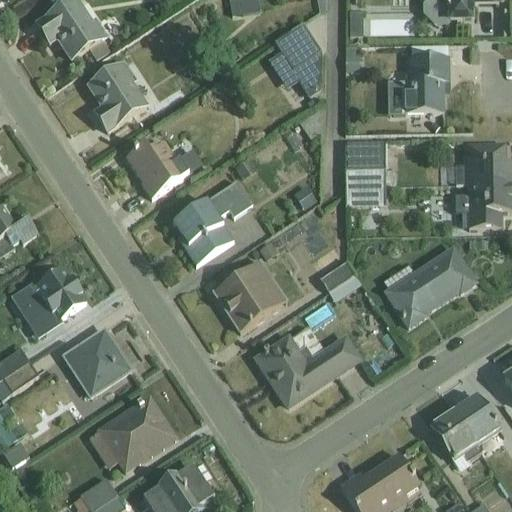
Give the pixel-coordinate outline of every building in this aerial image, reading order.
[(258,0),(251,0),(230,4),(233,21),(261,16),(258,0)] [(428,0),(429,6),(423,10),(423,20),(434,31),(448,31),(450,29),(474,29),(474,12),(502,11),(502,6),(511,6),(510,0),(428,0)] [(45,23),(35,30),(50,53),(57,48),(71,69),(91,57),(96,65),(110,56),(104,47),(110,44),(96,24),(93,27),(77,4),(46,24),(45,23)] [(363,18),(350,18),(351,43),(364,42),(363,18)] [(281,57),(268,66),(288,94),(298,87),(309,103),(321,95),(322,58),(304,29),(275,48),(281,57)] [(356,53),(347,53),(347,78),(362,78),(362,61),(356,61),(356,53)] [(443,88),(449,88),(448,63),(437,63),(437,60),(433,60),(433,63),(426,63),(426,60),(421,60),(421,63),(408,63),(408,78),(403,78),(404,88),(388,88),(389,120),(444,119),(443,101),(443,99),(439,99),(439,95),(440,95),(441,95),(442,94),(443,93),(443,92),(443,88)] [(125,68),(87,93),(101,114),(94,119),(108,141),(150,114),(134,90),(138,87),(125,68)] [(363,108),(374,108),(374,84),(364,84),(363,108)] [(443,99),(443,101),(451,101),(451,88),(449,88),(443,88),(443,92),(443,93),(442,94),(441,95),(440,95),(439,95),(439,99),(443,99)] [(323,114),(300,130),(312,148),(322,141),(323,140),(323,114)] [(345,177),(386,176),(386,148),(345,149),(345,177)] [(146,153),(126,165),(137,182),(141,180),(146,190),(142,192),(151,206),(191,180),(205,171),(195,156),(182,165),(178,167),(166,149),(150,159),(146,153)] [(467,191),(511,189),(511,167),(506,168),(506,150),(464,151),(464,171),(456,171),(456,191),(465,191),(467,191)] [(250,164),(236,174),(244,186),(258,177),(250,164)] [(386,176),(345,177),(345,192),(346,195),(347,213),(386,212),(386,193),(386,176)] [(237,188),(173,230),(182,243),(179,245),(197,272),(235,247),(220,224),(230,217),(234,224),(253,212),(237,188)] [(297,189),(282,199),(292,215),(307,206),(297,189)] [(511,189),(467,191),(467,201),(455,201),(455,218),(469,218),(469,235),(503,235),(503,218),(511,218),(511,189)] [(0,265),(16,256),(14,253),(21,248),(24,251),(39,241),(29,226),(19,233),(7,214),(7,211),(0,216),(0,265)] [(271,248),(260,256),(267,267),(279,259),(271,248)] [(389,296),(384,299),(408,337),(459,301),(460,303),(479,290),(454,253),(414,279),(409,271),(384,288),(389,296)] [(16,256),(0,265),(6,275),(22,265),(16,256)] [(215,297),(212,299),(239,340),(289,308),(261,266),(259,268),(259,269),(215,298),(215,297)] [(329,299),(356,281),(347,268),(320,286),(329,299)] [(33,290),(12,304),(39,345),(63,328),(61,325),(86,309),(64,275),(35,294),(33,290)] [(356,281),(329,299),(336,308),(362,291),(356,281)] [(372,320),(360,328),(368,339),(380,331),(372,320)] [(105,333),(62,362),(91,406),(135,378),(105,333)] [(309,333),(258,366),(289,413),(359,366),(344,344),(325,356),(309,333)] [(0,388),(30,369),(21,355),(0,369),(0,388)] [(30,369),(0,388),(0,402),(2,406),(39,382),(30,369)] [(511,378),(502,385),(511,399),(511,378)] [(454,416),(478,453),(503,437),(478,400),(454,416)] [(150,405),(89,445),(110,476),(118,471),(124,480),(176,446),(150,405)] [(478,453),(454,416),(430,432),(461,478),(471,472),(469,468),(483,458),(478,453)] [(0,444),(10,441),(0,417),(0,444)] [(21,448),(3,458),(12,473),(30,462),(21,448)] [(361,480),(341,493),(353,511),(399,511),(409,506),(407,502),(420,493),(399,462),(364,484),(361,480)] [(160,495),(143,505),(148,511),(203,511),(215,504),(194,472),(178,483),(177,481),(159,493),(160,495)] [(81,504),(86,511),(103,511),(118,502),(107,486),(80,503),(81,504)] [(124,511),(118,502),(103,511),(124,511)]
